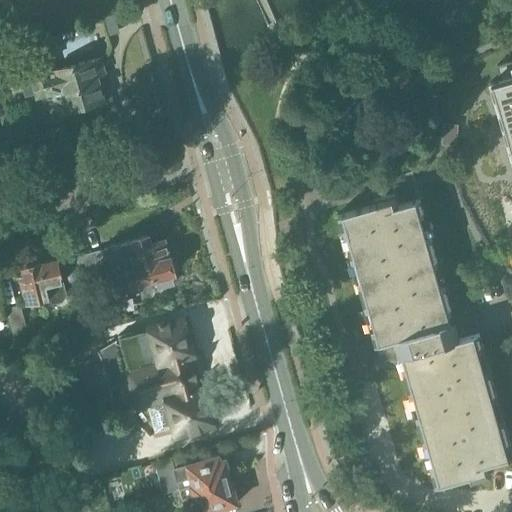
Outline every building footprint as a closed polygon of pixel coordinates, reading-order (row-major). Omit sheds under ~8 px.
[(16,39),(0,42),(0,62),(10,60),(13,70),(23,68),(16,39)] [(25,79),(20,80),(24,96),(36,93),(37,95),(60,89),(61,93),(56,95),(60,111),(103,99),(96,75),(105,72),(101,57),(92,60),(92,59),(60,68),(58,62),(47,65),(43,51),(26,56),(29,69),(23,70),(25,79)] [(511,63),(511,61),(496,65),(500,79),(490,82),(511,159),(511,63)] [(418,150),(428,147),(425,137),(416,140),(418,150)] [(374,203),(337,214),(344,235),(349,234),(352,243),(346,244),(351,260),(356,259),(362,278),(356,279),(364,309),(370,307),(375,326),(370,328),(379,361),(403,355),(406,364),(400,365),(409,395),(414,393),(420,412),(414,414),(422,443),(428,442),(433,461),(428,463),(434,485),(452,480),(452,479),(458,477),(458,478),(468,475),(469,480),(490,474),(487,462),(511,455),(511,454),(508,455),(505,446),(510,444),(502,415),(496,417),(490,398),(497,396),(488,366),(482,368),(477,349),(483,347),(478,331),(472,333),(465,306),(451,310),(447,295),(443,281),(437,283),(432,263),(437,262),(429,233),(424,234),(418,215),(423,213),(419,198),(397,204),(394,192),(373,198),(374,203)] [(104,248),(76,256),(77,259),(83,283),(98,279),(103,294),(131,286),(132,286),(154,280),(155,279),(157,287),(158,289),(174,284),(172,275),(173,274),(173,272),(172,268),(174,267),(172,258),(169,259),(164,239),(150,243),(148,235),(140,237),(103,247),(104,248)] [(62,280),(57,259),(41,263),(41,262),(23,267),(25,275),(20,277),(27,302),(46,297),(46,299),(53,303),(63,300),(66,294),(62,280)] [(20,304),(6,308),(13,335),(26,332),(20,304)] [(98,346),(96,347),(101,360),(105,374),(108,388),(121,384),(125,397),(140,406),(146,405),(146,404),(148,402),(155,400),(196,388),(202,386),(193,355),(193,354),(196,352),(192,341),(189,340),(183,317),(117,335),(119,344),(114,342),(116,341),(115,339),(100,348),(98,346)] [(0,416),(0,396),(33,388),(27,362),(0,369),(0,434),(4,433),(0,416)] [(148,402),(146,404),(154,431),(155,432),(174,427),(176,434),(213,424),(206,401),(209,399),(205,387),(202,387),(202,386),(196,388),(155,400),(148,402)] [(193,484),(193,485),(229,474),(225,458),(220,460),(219,454),(197,460),(195,451),(171,457),(176,477),(179,487),(193,484)] [(99,511),(88,472),(63,478),(70,506),(48,511),(99,511)] [(204,511),(237,503),(229,474),(193,485),(193,484),(179,487),(176,488),(172,489),(173,496),(178,495),(181,504),(195,501),(198,511),(204,511)]
